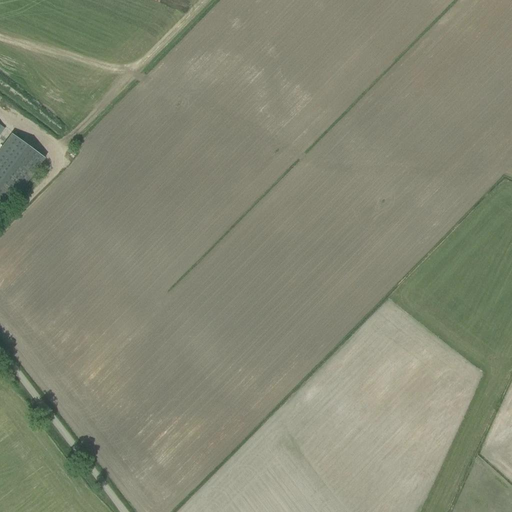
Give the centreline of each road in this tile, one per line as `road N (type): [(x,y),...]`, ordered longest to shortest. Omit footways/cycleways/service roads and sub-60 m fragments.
road 1 (track): [(511,173),(490,183),(161,511)]
road 2 (unclassified): [(121,511),(0,355)]
